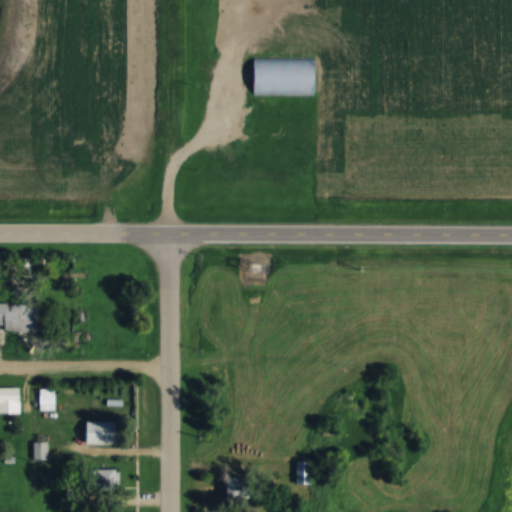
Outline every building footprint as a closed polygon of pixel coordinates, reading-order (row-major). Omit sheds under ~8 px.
[(256,60),(314,61),(313,97),(255,97),(256,60)] [(0,330),(42,332),(43,306),(0,304),(0,330)] [(0,415),(22,415),(22,390),(0,390),(0,415)] [(120,423),(85,423),(85,445),(120,445),(120,423)] [(49,444),(35,444),(35,462),(49,462),(49,444)] [(294,464),(294,486),(312,486),(312,464),(294,464)] [(98,472),(98,491),(120,491),(120,472),(98,472)] [(233,477),(229,500),(252,504),(255,481),(233,477)]
